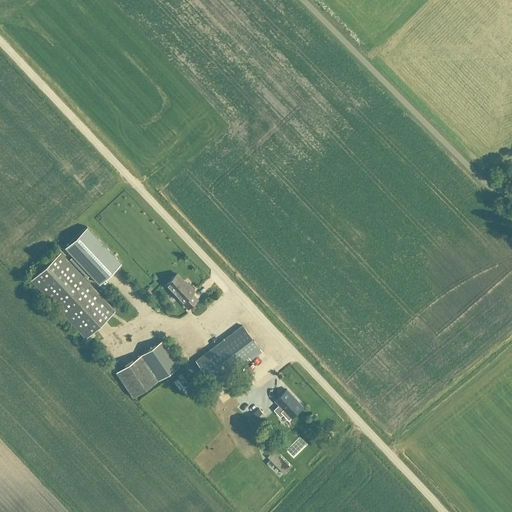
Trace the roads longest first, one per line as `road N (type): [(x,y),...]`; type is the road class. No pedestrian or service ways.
road 1 (unclassified): [(442,511),(0,44)]
road 2 (unclassified): [(463,166),(300,0)]
